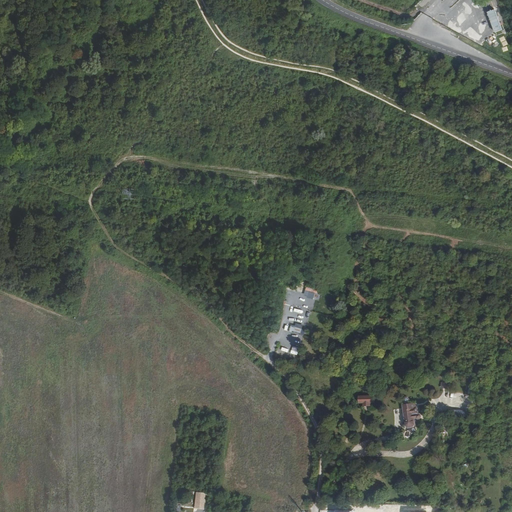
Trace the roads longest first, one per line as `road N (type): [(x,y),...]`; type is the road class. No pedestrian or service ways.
road 1 (track): [(11,0),(39,41),(511,240)]
road 2 (tertiary): [(319,0),(511,74)]
road 3 (track): [(313,511),(315,427),(278,371)]
